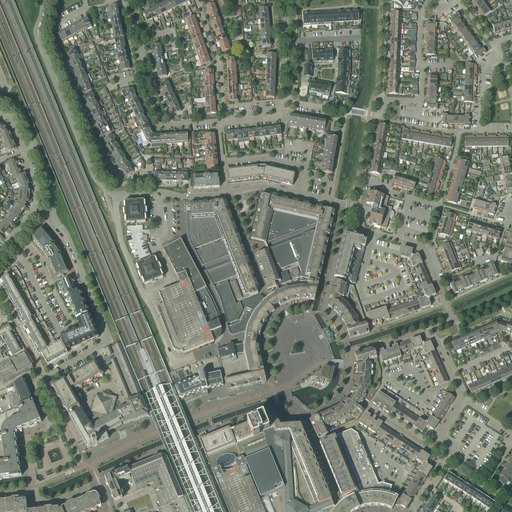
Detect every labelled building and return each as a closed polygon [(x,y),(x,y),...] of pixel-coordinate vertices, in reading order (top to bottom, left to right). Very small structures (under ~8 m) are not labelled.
[(173,0),(171,0),(168,2),(172,9),(176,7),(173,0)] [(172,9),(168,2),(163,4),(167,12),(172,9)] [(485,2),(477,8),(478,9),(477,10),(479,13),(488,7),(485,2)] [(212,4),(206,6),(208,12),(216,9),(214,3),(212,4)] [(167,12),(163,4),(158,6),(162,14),(167,12)] [(158,6),(153,9),(157,16),(162,14),(158,6)] [(488,7),(479,13),(482,17),(483,16),(484,17),(491,11),(488,7)] [(153,9),(148,11),(152,19),(157,16),(153,9)] [(218,14),(216,9),(208,12),(210,17),(218,14)] [(351,11),(351,15),(351,21),(352,21),(359,21),(358,10),(351,11)] [(152,19),(148,11),(143,14),(147,21),(152,19)] [(310,13),(303,13),(303,26),(310,26),(311,26),(310,19),(310,13)] [(187,25),(196,21),(195,19),(200,17),(199,15),(185,19),(187,25)] [(87,18),(82,20),(86,29),(91,26),(87,18)] [(459,18),(456,21),(451,24),(455,28),(463,22),(461,18),(460,19),(459,18)] [(221,24),(219,19),(211,22),(213,27),(221,24)] [(86,29),(82,20),(77,23),(82,32),(86,29)] [(197,24),(196,21),(187,25),(188,30),(202,25),(202,23),(197,24)] [(506,32),(502,21),(497,23),(500,32),(501,31),(502,33),(506,32)] [(466,25),(463,22),(455,28),(458,33),(465,27),(465,26),(466,25)] [(72,26),(77,34),(79,37),(83,35),(81,32),(82,32),(77,23),(72,26)] [(224,23),(221,24),(213,27),(215,32),(223,29),(226,28),(224,23)] [(500,32),(497,23),(492,24),(495,35),(499,33),(499,32),(500,32)] [(203,27),(202,25),(188,30),(190,35),(200,32),(199,29),(203,27)] [(72,26),(68,28),(72,37),(77,34),(72,26)] [(465,27),(458,33),(461,37),(470,31),(467,27),(466,28),(465,27)] [(72,37),(68,28),(63,31),(68,40),(72,37)] [(68,40),(63,31),(58,34),(63,42),(68,40)] [(470,31),(461,37),(464,41),(472,36),(471,35),(472,34),(470,31)] [(200,32),(190,35),(192,40),(206,35),(205,33),(201,35),(200,32)] [(227,39),(225,34),(217,37),(218,42),(227,39)] [(207,38),(206,35),(192,40),(194,45),(203,42),(202,39),(207,38)] [(473,37),(472,36),(464,41),(467,46),(476,39),(474,36),(473,37)] [(227,39),(218,42),(220,47),(228,44),(227,39)] [(479,43),(476,39),(467,46),(470,50),(478,45),(477,44),(479,43)] [(204,45),(203,42),(194,45),(196,50),(209,45),(209,43),(204,45)] [(228,44),(220,47),(222,53),(224,52),(230,50),(228,44)] [(210,48),(209,45),(196,50),(197,55),(207,52),(206,49),(210,48)] [(479,46),(478,45),(470,50),(474,55),(478,51),(483,48),(480,45),(479,46)] [(436,50),(425,49),(425,54),(426,54),(426,55),(431,55),(431,58),(437,58),(437,55),(436,55),(436,50)] [(70,58),(78,55),(76,50),(67,53),(68,57),(69,57),(70,58)] [(207,52),(197,55),(199,60),(213,56),(212,53),(208,55),(207,52)] [(78,55),(70,58),(71,60),(70,60),(71,64),(80,60),(78,55)] [(213,56),(199,60),(202,68),(205,67),(204,65),(210,63),(209,59),(214,58),(213,56)] [(82,65),(80,60),(71,64),(72,67),(73,67),(74,68),(82,65)] [(311,77),(312,65),(311,65),(304,64),(304,77),(311,77)] [(82,65),(74,68),(74,70),(73,70),(75,74),(84,70),(82,65)] [(84,70),(75,74),(76,77),(77,77),(78,78),(86,75),(84,70)] [(338,72),(337,79),(349,80),(350,73),(338,72)] [(434,74),(434,76),(429,76),(429,77),(427,77),(427,81),(434,82),(438,82),(439,76),(440,76),(440,74),(434,74)] [(86,75),(78,78),(78,80),(77,80),(79,84),(88,80),(86,75)] [(336,86),(342,87),(348,87),(349,80),(337,79),(336,86)] [(88,80),(79,84),(80,87),(81,87),(82,88),(90,85),(88,80)] [(311,80),(309,92),(316,93),(318,81),(311,80)] [(162,90),(170,87),(168,81),(160,85),(162,90)] [(318,81),(316,93),(322,94),(322,95),(324,83),(318,81)] [(322,94),(322,96),(329,97),(331,84),(324,83),(322,95),(322,94)] [(90,85),(82,88),(82,90),(81,90),(82,94),(92,91),(90,85)] [(336,86),(335,93),(349,95),(350,88),(350,87),(348,87),(342,87),(336,86)] [(172,91),(170,87),(162,90),(164,95),(172,91)] [(129,88),(121,89),(125,98),(127,97),(135,94),(135,92),(136,92),(134,88),(130,90),(129,88)] [(172,91),(164,95),(167,100),(175,96),(172,91)] [(87,102),(95,98),(92,93),(83,97),(85,101),(86,100),(87,102)] [(136,95),(135,94),(127,97),(130,102),(139,98),(137,95),(136,95)] [(175,96),(167,100),(169,105),(177,101),(175,96)] [(95,98),(87,102),(88,103),(87,104),(88,107),(97,103),(95,98)] [(139,98),(130,102),(132,107),(140,104),(139,102),(140,102),(139,98)] [(179,106),(177,101),(169,105),(171,110),(179,106)] [(99,108),(97,103),(88,107),(90,110),(91,110),(92,111),(99,108)] [(140,105),(140,104),(132,107),(134,112),(143,108),(141,105),(140,105)] [(179,106),(171,110),(173,115),(181,111),(179,106)] [(99,108),(92,111),(92,113),(91,113),(93,117),(102,113),(99,108)] [(143,108),(134,112),(136,117),(144,114),(143,112),(144,112),(143,108)] [(104,117),(102,113),(93,117),(94,120),(95,120),(96,121),(104,117)] [(145,115),(144,114),(136,117),(138,122),(147,118),(146,115),(145,115)] [(289,122),(288,125),(288,126),(324,132),(326,122),(290,115),(289,119),(289,122)] [(104,117),(96,121),(97,123),(96,123),(97,126),(106,122),(104,117)] [(147,118),(138,122),(135,123),(138,128),(140,127),(148,124),(148,122),(149,122),(147,118)] [(0,120),(0,136),(0,137),(10,133),(9,131),(7,132),(5,130),(8,126),(6,125),(5,125),(3,129),(0,126),(0,121),(0,120)] [(106,122),(97,126),(99,130),(100,129),(101,131),(109,127),(106,122)] [(149,125),(148,124),(140,127),(142,132),(152,128),(150,125),(149,125)] [(109,127),(101,131),(101,132),(100,133),(102,137),(111,132),(109,127)] [(152,128),(142,132),(147,141),(146,142),(145,142),(144,144),(144,145),(146,146),(149,142),(154,134),(153,134),(152,133),(153,132),(152,128)] [(12,132),(10,133),(0,137),(7,154),(15,151),(13,147),(17,146),(17,145),(16,142),(15,141),(11,143),(9,137),(13,135),(13,134),(12,132)] [(154,134),(149,142),(151,143),(151,144),(161,143),(160,135),(160,133),(156,134),(156,135),(155,135),(154,134)] [(182,143),(188,143),(188,140),(190,140),(190,134),(188,134),(188,133),(182,133),(182,143)] [(107,144),(115,139),(112,134),(103,139),(105,143),(106,142),(107,144)] [(327,136),(321,172),(331,174),(337,138),(327,136)] [(115,139),(107,144),(108,145),(107,146),(109,149),(117,144),(115,139)] [(120,149),(117,144),(109,149),(111,152),(112,152),(113,153),(120,149)] [(120,149),(113,153),(113,154),(112,155),(114,158),(123,153),(120,149)] [(126,158),(123,153),(114,158),(116,162),(117,161),(118,162),(126,158)] [(126,158),(118,162),(119,164),(118,164),(120,168),(128,163),(126,158)] [(434,164),(445,167),(446,163),(444,162),(445,161),(436,158),(434,164)] [(18,165),(17,162),(15,163),(14,160),(6,163),(13,179),(15,178),(15,177),(20,175),(19,173),(21,172),(20,169),(18,170),(16,165),(18,165)] [(458,161),(457,165),(467,168),(469,163),(460,160),(459,161),(458,161)] [(131,167),(128,163),(120,168),(122,171),(123,170),(124,172),(131,167)] [(467,168),(457,165),(455,169),(457,169),(456,170),(466,173),(467,168)] [(131,167),(124,172),(124,173),(123,174),(125,177),(134,172),(131,167)] [(511,167),(502,169),(499,170),(500,175),(503,175),(511,173),(511,172),(511,171),(511,167)] [(265,169),(258,170),(258,168),(227,171),(229,183),(259,179),(259,178),(263,177),(263,179),(292,186),(295,174),(265,168),(265,169)] [(432,169),(431,174),(441,177),(443,173),(441,173),(442,172),(432,169)] [(27,172),(20,175),(15,177),(15,178),(20,189),(30,190),(31,188),(28,187),(27,185),(32,184),(31,182),(30,181),(26,183),(24,177),(28,175),(28,174),(27,172)] [(194,189),(219,187),(219,174),(193,176),(194,189)] [(397,187),(400,176),(395,174),(392,184),(394,184),(393,185),(397,187)] [(464,178),(453,175),(452,179),(454,179),(453,181),(462,183),(464,178)] [(406,178),(400,176),(397,187),(401,188),(402,186),(403,187),(406,178)] [(411,179),(408,190),(412,191),(412,190),(414,190),(416,181),(411,179)] [(438,182),(429,179),(428,184),(438,188),(440,184),(438,183),(438,182)] [(461,189),(450,186),(449,189),(451,190),(450,191),(459,194),(461,189)] [(30,190),(20,189),(18,201),(18,202),(26,208),(28,206),(26,204),(26,202),(31,203),(32,201),(31,200),(27,199),(28,193),(32,193),(33,193),(33,191),(30,190)] [(435,192),(426,190),(425,195),(435,198),(436,194),(435,194),(435,192)] [(386,206),(388,197),(367,192),(364,204),(370,205),(371,207),(371,208),(371,209),(372,209),(372,210),(374,210),(374,211),(373,211),(372,212),(368,224),(386,229),(389,218),(390,218),(391,218),(392,218),(393,217),(393,216),(394,216),(394,215),(394,214),(394,213),(393,212),(392,211),(391,211),(392,208),(386,206)] [(300,277),(301,277),(310,279),(310,280),(309,281),(318,283),(319,280),(317,279),(318,275),(320,275),(328,240),(328,239),(325,238),(326,234),(329,235),(330,232),(327,231),(327,230),(328,227),(331,227),(332,220),(333,218),(334,211),(332,211),(327,210),(322,208),(322,207),(319,206),(318,208),(309,205),(309,204),(303,202),(303,204),(298,203),(299,201),(292,200),(292,202),(288,201),(288,199),(282,198),(281,199),(277,198),(277,197),(274,196),(274,197),(261,194),(261,195),(259,201),(258,208),(257,213),(256,213),(257,213),(256,218),(255,218),(256,218),(254,223),(254,224),(253,229),(252,234),(251,239),(250,239),(250,240),(251,240),(259,241),(259,242),(259,241),(263,242),(263,243),(264,243),(266,243),(270,242),(270,241),(276,239),(282,237),(288,235),(288,234),(294,232),(295,232),(294,232),(300,230),(301,230),(306,228),(307,228),(307,227),(312,225),(316,224),(317,224),(316,227),(315,232),(314,231),(313,231),(309,233),(304,235),(304,236),(298,239),(298,238),(298,239),(297,239),(292,241),(291,241),(286,243),(285,243),(285,244),(280,246),(279,246),(273,248),(270,249),(269,249),(269,250),(267,250),(267,251),(262,252),(258,254),(257,254),(255,255),(254,255),(254,256),(256,260),(256,261),(258,265),(258,266),(260,270),(260,271),(262,276),(264,281),(266,286),(267,290),(270,289),(290,281),(289,278),(293,277),(293,279),(298,277),(299,273),(297,268),(290,271),(291,274),(288,275),(287,272),(280,274),(276,264),(279,264),(281,269),(298,262),(301,272),(300,277)] [(458,199),(447,196),(446,200),(448,200),(447,202),(456,204),(458,199)] [(478,211),(481,200),(476,199),(473,208),(474,208),(474,210),(478,211)] [(136,202),(133,202),(133,201),(132,200),(132,201),(124,201),(125,203),(124,203),(124,207),(125,207),(125,208),(124,209),(124,210),(123,210),(123,215),(124,215),(124,216),(125,216),(125,217),(125,222),(126,222),(126,223),(135,223),(135,222),(137,222),(137,223),(146,222),(145,221),(146,221),(146,216),(145,216),(145,215),(146,215),(146,213),(147,213),(147,209),(146,209),(146,207),(145,207),(145,206),(145,202),(144,202),(144,200),(137,200),(136,200),(136,201),(136,202)] [(481,200),(478,211),(482,212),(482,211),(483,211),(486,202),(481,200)] [(191,214),(188,214),(187,214),(187,215),(187,219),(187,220),(188,225),(188,226),(187,226),(188,226),(188,232),(189,238),(191,244),(194,249),(194,250),(197,254),(196,255),(197,255),(199,260),(200,260),(203,265),(202,265),(202,266),(203,266),(203,265),(208,263),(209,263),(214,261),(220,259),(225,257),(226,257),(230,255),(231,259),(232,262),(228,264),(228,263),(228,264),(223,266),(222,266),(217,268),(212,270),(211,270),(207,272),(206,272),(208,276),(211,281),(213,285),(236,276),(245,298),(258,293),(256,290),(259,289),(259,288),(257,283),(255,278),(255,277),(253,272),(252,272),(250,266),(251,266),(250,266),(248,261),(249,261),(248,260),(246,254),(240,238),(238,233),(238,232),(237,232),(235,227),(236,227),(235,227),(233,221),(231,216),(231,215),(229,210),(227,205),(227,204),(226,201),(225,201),(224,201),(190,203),(191,214)] [(18,202),(11,211),(21,219),(22,218),(22,217),(19,214),(23,209),(26,211),(27,211),(28,210),(26,208),(18,202)] [(21,219),(11,211),(4,220),(10,225),(14,228),(15,227),(15,226),(12,223),(16,218),(19,220),(20,220),(21,219)] [(446,219),(455,221),(456,216),(446,213),(445,217),(446,217),(446,219)] [(4,220),(0,225),(0,232),(1,233),(3,234),(5,232),(9,235),(12,231),(8,228),(10,225),(4,220)] [(467,231),(466,233),(471,234),(471,232),(472,232),(475,221),(471,220),(470,222),(469,221),(469,222),(466,230),(467,231)] [(453,227),(443,223),(441,227),(443,228),(442,229),(452,232),(453,227)] [(477,234),(476,237),(481,238),(485,224),(481,223),(481,225),(480,224),(477,233),(477,234)] [(44,224),(30,236),(46,256),(56,279),(73,272),(62,246),(44,224)] [(481,238),(486,240),(487,236),(487,237),(490,227),(489,227),(489,226),(485,224),(481,238)] [(143,238),(143,236),(142,226),(126,227),(127,241),(135,261),(150,255),(144,241),(143,238)] [(490,227),(487,237),(493,238),(496,227),(492,226),(491,228),(490,227)] [(500,229),(496,227),(493,238),(498,240),(501,230),(499,230),(500,229)] [(452,232),(442,229),(442,230),(441,230),(439,234),(450,237),(452,232)] [(367,237),(348,232),(346,232),(334,278),(337,278),(356,283),(364,252),(367,237)] [(163,305),(157,307),(173,348),(174,347),(175,348),(176,350),(177,350),(179,351),(180,351),(182,350),(182,351),(182,350),(183,352),(183,353),(183,354),(184,354),(198,348),(199,348),(213,342),(214,342),(213,340),(213,339),(211,334),(211,333),(213,332),(212,332),(215,331),(217,330),(220,329),(220,330),(221,329),(221,328),(219,322),(219,321),(217,315),(217,314),(214,308),(214,307),(211,301),(208,295),(208,294),(205,289),(206,288),(206,287),(203,282),(203,281),(201,278),(201,277),(200,277),(198,278),(197,277),(196,276),(195,275),(194,273),(193,271),(193,270),(193,268),(195,267),(195,266),(193,263),(193,262),(190,256),(189,256),(186,250),(186,249),(183,244),(182,243),(181,244),(179,245),(177,246),(173,246),(171,247),(169,248),(169,247),(169,246),(163,249),(178,278),(179,279),(180,282),(181,284),(182,284),(183,287),(176,290),(174,287),(159,293),(163,305)] [(444,251),(452,248),(450,243),(440,247),(442,251),(443,250),(444,251)] [(408,259),(411,255),(413,250),(403,247),(400,257),(408,259)] [(511,249),(505,247),(500,262),(505,264),(511,265),(511,260),(511,249)] [(452,248),(444,251),(444,253),(443,253),(444,257),(454,253),(452,248)] [(456,258),(454,253),(444,257),(446,261),(447,260),(448,261),(456,258)] [(413,257),(410,261),(413,268),(422,264),(418,254),(413,257)] [(157,262),(156,258),(155,258),(154,257),(146,260),(146,261),(145,261),(144,261),(136,264),(137,266),(136,266),(138,270),(139,271),(138,271),(138,273),(139,277),(140,277),(141,279),(142,278),(142,279),(143,283),(144,283),(145,285),(152,282),(153,282),(152,281),(155,280),(155,281),(156,281),(156,280),(163,277),(162,276),(163,275),(161,271),(161,272),(160,271),(161,270),(161,269),(161,268),(160,264),(159,265),(158,263),(157,263),(157,262)] [(456,258),(448,261),(448,263),(447,263),(448,267),(458,263),(456,258)] [(458,263),(448,267),(450,271),(451,270),(452,272),(461,268),(458,263)] [(424,268),(422,264),(413,268),(415,272),(424,268)] [(497,275),(495,270),(493,266),(479,272),(483,282),(489,279),(489,280),(492,279),(491,278),(497,275)] [(426,272),(424,268),(415,272),(417,276),(426,272)] [(0,279),(9,274),(7,270),(0,274),(0,279)] [(428,277),(426,272),(417,276),(419,281),(428,277)] [(483,282),(479,272),(464,279),(469,288),(474,286),(475,286),(477,285),(477,284),(483,282)] [(9,274),(0,279),(0,281),(23,323),(25,321),(25,322),(26,323),(23,325),(39,354),(41,353),(51,348),(50,346),(34,319),(33,318),(32,317),(35,316),(11,273),(9,274)] [(430,281),(428,277),(419,281),(420,285),(430,281)] [(76,318),(88,313),(79,290),(76,291),(71,278),(60,283),(65,296),(67,295),(76,318)] [(244,343),(243,343),(243,344),(240,344),(239,344),(237,345),(236,345),(233,346),(230,347),(228,347),(225,348),(224,348),(222,349),(221,348),(221,349),(218,349),(218,350),(218,351),(218,352),(219,352),(219,355),(220,358),(219,358),(225,384),(225,385),(226,385),(227,390),(227,391),(228,391),(227,390),(233,389),(234,389),(240,388),(240,387),(243,387),(246,386),(247,386),(253,385),(253,384),(259,383),(260,383),(263,382),(265,382),(266,382),(266,381),(265,378),(265,375),(264,375),(263,372),(264,371),(263,369),(263,368),(261,362),(262,362),(261,362),(260,356),(260,355),(259,350),(259,344),(258,344),(256,344),(257,340),(257,333),(260,334),(261,331),(261,330),(263,325),(264,325),(266,320),(270,316),(270,315),(274,311),(274,310),(274,311),(272,309),(275,306),(279,304),(280,306),(280,307),(281,306),(280,306),(285,304),(286,304),(291,301),(291,302),(291,301),(297,300),(297,301),(297,300),(302,299),(302,300),(303,300),(303,299),(308,300),(309,300),(309,297),(311,297),(312,298),(316,283),(309,281),(301,279),(271,291),(272,294),(268,297),(264,300),(264,299),(263,300),(262,298),(261,296),(261,297),(260,295),(259,296),(254,297),(242,302),(246,311),(240,322),(229,326),(228,326),(228,327),(229,331),(229,332),(230,332),(230,331),(234,334),(234,335),(235,335),(235,334),(239,333),(240,333),(244,331),(244,332),(245,331),(244,339),(244,343)] [(469,288),(464,279),(450,285),(452,290),(454,295),(460,292),(461,293),(463,292),(463,291),(469,288)] [(237,300),(242,298),(235,280),(230,282),(237,300)] [(369,331),(353,286),(336,282),(333,281),(330,297),(333,298),(332,302),(329,301),(328,303),(328,304),(328,306),(337,314),(344,323),(347,330),(350,340),(355,338),(354,336),(358,334),(359,337),(367,335),(366,332),(369,331)] [(432,285),(430,281),(420,285),(422,289),(432,285)] [(227,282),(214,287),(214,288),(217,293),(217,294),(218,294),(220,300),(221,300),(222,306),(222,307),(223,307),(224,313),(224,314),(226,320),(226,321),(227,324),(228,324),(237,320),(243,310),(240,303),(236,304),(227,282)] [(432,285),(422,289),(425,295),(430,297),(436,295),(432,285)] [(418,300),(421,309),(431,306),(429,300),(424,298),(418,300)] [(390,320),(386,310),(385,308),(367,314),(371,326),(376,324),(375,322),(378,321),(379,324),(379,325),(380,325),(381,325),(381,324),(382,324),(382,323),(381,320),(384,319),(384,322),(390,320)] [(99,338),(90,315),(77,320),(81,330),(77,332),(76,330),(70,333),(63,335),(61,337),(62,339),(61,339),(60,339),(60,340),(66,349),(69,348),(71,347),(71,349),(77,347),(99,338)] [(505,333),(508,324),(505,323),(505,325),(500,323),(499,320),(495,322),(499,331),(500,331),(504,332),(505,333)] [(494,323),(491,325),(495,334),(500,332),(500,331),(499,331),(495,322),(494,322),(494,323)] [(489,324),(486,326),(490,336),(491,338),(493,338),(495,337),(495,336),(496,336),(495,334),(491,325),(490,325),(489,324)] [(0,331),(0,348),(4,345),(6,344),(12,356),(24,350),(11,326),(0,331)] [(486,326),(484,327),(484,328),(481,329),(485,338),(490,336),(486,326)] [(480,329),(476,330),(480,341),(483,339),(484,340),(485,340),(486,340),(485,339),(485,338),(481,329),(480,330),(480,329)] [(474,332),(471,334),(475,343),(480,341),(476,330),(474,331),(474,332)] [(468,334),(466,335),(470,345),(471,347),(476,345),(475,343),(471,334),(468,335),(468,334)] [(470,345),(466,335),(464,336),(464,337),(461,338),(465,347),(470,345)] [(410,340),(413,350),(420,348),(422,343),(420,337),(410,340)] [(465,347),(461,338),(458,340),(458,339),(456,339),(460,350),(465,347)] [(451,343),(454,348),(451,350),(454,356),(462,352),(460,350),(456,339),(452,341),(453,342),(451,343)] [(60,340),(50,346),(51,348),(41,353),(47,365),(68,353),(66,349),(60,340)] [(425,356),(434,352),(430,342),(424,344),(422,349),(425,356)] [(140,396),(140,397),(142,396),(120,343),(115,345),(105,349),(125,399),(128,398),(129,401),(140,396)] [(386,348),(387,351),(384,352),(383,350),(378,351),(382,363),(401,357),(400,354),(397,345),(392,347),(393,349),(390,350),(389,347),(388,347),(388,346),(387,346),(386,347),(386,348)] [(359,354),(359,351),(354,353),(357,363),(358,370),(356,382),(351,393),(353,394),(351,397),(349,401),(346,399),(337,407),(309,421),(318,439),(329,433),(330,434),(357,421),(364,410),(358,406),(360,403),(363,398),(369,402),(380,385),(380,380),(381,371),(374,349),(372,350),(371,347),(363,350),(364,353),(359,354)] [(0,381),(2,381),(4,386),(25,374),(26,375),(31,372),(30,370),(33,368),(32,366),(33,366),(32,362),(30,358),(28,354),(25,351),(0,364),(0,381)] [(436,355),(427,359),(429,364),(438,359),(436,355)] [(440,364),(438,359),(429,364),(431,368),(440,364)] [(102,372),(100,371),(96,363),(69,378),(69,379),(67,380),(69,383),(68,384),(68,385),(69,387),(71,387),(71,388),(73,386),(75,389),(78,387),(80,388),(82,387),(83,385),(89,381),(91,382),(93,381),(93,379),(99,375),(101,376),(104,374),(102,372)] [(440,364),(431,368),(433,372),(442,368),(440,364)] [(511,376),(507,368),(506,365),(501,367),(502,370),(506,379),(510,377),(509,376),(511,376)] [(325,367),(320,377),(330,381),(331,381),(334,369),(332,368),(332,369),(330,369),(325,367)] [(444,373),(442,368),(433,372),(435,377),(444,373)] [(176,390),(179,398),(181,401),(193,396),(192,394),(202,391),(223,386),(223,385),(220,372),(204,376),(204,373),(198,374),(199,377),(187,382),(182,369),(169,374),(172,381),(176,390)] [(502,370),(497,372),(501,380),(502,380),(503,381),(506,379),(502,370)] [(501,380),(497,372),(492,375),(496,384),(500,382),(499,381),(501,380)] [(446,377),(444,373),(435,377),(437,381),(446,377)] [(492,375),(487,377),(491,385),(492,384),(493,385),(496,384),(492,375)] [(446,377),(437,381),(439,386),(448,382),(446,377)] [(491,385),(487,377),(482,379),(487,388),(490,386),(490,385),(491,385)] [(17,407),(30,401),(32,400),(23,378),(12,384),(14,388),(7,391),(14,408),(17,407)] [(482,379),(477,381),(481,389),(482,389),(483,390),(487,388),(482,379)] [(63,380),(54,385),(52,384),(50,386),(52,388),(54,388),(57,394),(57,396),(58,398),(60,399),(63,405),(62,407),(63,409),(66,409),(67,413),(68,412),(68,413),(69,412),(79,407),(79,406),(78,406),(63,380)] [(470,381),(466,383),(471,394),(473,393),(473,394),(477,393),(473,384),(472,384),(470,381)] [(477,381),(473,384),(477,393),(480,391),(480,390),(481,389),(477,381)] [(153,389),(145,397),(192,511),(221,511),(170,386),(159,387),(153,389)] [(390,412),(395,404),(396,403),(379,392),(372,403),(377,406),(378,404),(381,405),(379,408),(379,409),(379,410),(380,410),(381,410),(383,407),(386,409),(384,411),(389,414),(390,412)] [(68,412),(67,413),(68,414),(68,415),(82,439),(79,441),(80,445),(84,442),(88,450),(94,447),(98,445),(97,445),(109,438),(106,435),(106,434),(108,433),(115,428),(121,425),(121,424),(123,423),(124,425),(133,421),(134,422),(148,416),(147,413),(148,412),(143,398),(141,399),(140,397),(140,396),(129,401),(126,402),(128,406),(116,411),(117,412),(113,414),(112,412),(117,397),(103,393),(102,397),(96,395),(92,411),(95,412),(93,417),(87,420),(80,408),(79,407),(69,412),(68,413),(68,412)] [(455,398),(446,393),(444,397),(452,402),(455,398)] [(452,402),(444,397),(441,401),(449,406),(452,402)] [(0,438),(2,438),(3,442),(3,445),(17,444),(17,440),(16,436),(16,435),(17,435),(17,434),(17,433),(17,432),(41,422),(40,420),(33,403),(31,404),(30,401),(17,407),(17,408),(6,412),(5,412),(5,413),(0,414),(0,438)] [(449,406),(441,401),(438,405),(447,410),(449,406)] [(399,406),(395,404),(390,412),(394,415),(399,406)] [(447,410),(438,405),(436,409),(444,414),(447,410)] [(403,409),(399,406),(394,415),(398,417),(403,409)] [(407,411),(403,409),(398,417),(402,420),(407,411)] [(444,414),(436,409),(433,413),(442,418),(444,414)] [(411,414),(407,411),(402,420),(406,422),(411,414)] [(359,423),(376,434),(381,425),(382,424),(382,423),(378,420),(376,423),(374,421),(375,420),(375,419),(376,418),(376,417),(375,417),(375,416),(374,416),(374,417),(373,417),(372,418),(372,420),(372,419),(369,418),(370,416),(366,413),(359,423)] [(442,418),(433,413),(431,417),(439,422),(442,418)] [(208,437),(199,440),(203,448),(211,468),(214,477),(219,488),(224,500),(228,509),(228,511),(336,511),(327,490),(314,458),(300,425),(281,426),(272,414),(230,431),(229,428),(224,430),(221,431),(220,432),(219,432),(219,433),(218,433),(218,434),(217,434),(217,435),(216,435),(216,436),(215,436),(215,437),(217,440),(212,442),(210,436),(208,437)] [(415,416),(411,414),(406,422),(410,425),(415,416)] [(419,419),(415,416),(410,425),(414,427),(419,419)] [(431,417),(427,422),(428,427),(433,431),(439,422),(431,417)] [(425,423),(419,419),(414,427),(422,433),(426,428),(425,423)] [(380,437),(385,428),(381,425),(376,434),(380,437)] [(384,439),(389,430),(385,428),(380,437),(384,439)] [(351,430),(320,443),(324,453),(348,511),(352,511),(353,511),(357,509),(359,508),(365,506),(368,505),(368,506),(379,505),(386,507),(387,507),(392,509),(397,499),(398,497),(395,496),(389,494),(392,486),(382,483),(380,483),(378,484),(359,437),(357,434),(351,430)] [(388,442),(393,433),(389,430),(384,439),(388,442)] [(198,437),(185,442),(185,443),(189,453),(198,449),(203,448),(199,440),(208,437),(207,435),(205,432),(198,437)] [(392,444),(397,436),(393,433),(388,442),(392,444)] [(396,447),(401,438),(397,436),(392,444),(396,447)] [(400,449),(405,441),(401,438),(396,447),(400,449)] [(404,452),(409,443),(405,441),(400,449),(404,452)] [(408,455),(413,446),(409,443),(404,452),(408,455)] [(17,444),(3,445),(5,459),(2,460),(1,458),(2,462),(0,462),(0,465),(0,464),(0,479),(19,477),(21,476),(21,473),(17,444)] [(412,457),(417,449),(413,446),(408,455),(412,457)] [(421,451),(417,449),(412,457),(416,460),(421,451)] [(421,451),(416,460),(421,463),(426,462),(430,457),(421,451)] [(154,458),(128,468),(131,475),(138,492),(152,486),(160,507),(161,506),(168,503),(181,498),(182,498),(183,497),(181,492),(179,488),(179,486),(167,458),(166,458),(166,457),(165,457),(165,456),(164,456),(163,456),(162,456),(161,456),(161,455),(159,456),(159,455),(158,455),(158,454),(157,454),(156,454),(155,454),(155,455),(154,455),(154,456),(154,457),(154,458)] [(422,466),(418,471),(427,477),(432,468),(427,465),(422,466)] [(504,468),(502,471),(510,476),(511,473),(511,470),(504,465),(503,467),(504,468)] [(110,476),(105,478),(106,481),(108,486),(112,495),(113,497),(115,501),(122,498),(116,481),(131,475),(128,468),(128,467),(117,472),(117,473),(116,473),(117,474),(116,474),(115,474),(115,475),(113,476),(113,475),(110,476)] [(427,477),(418,471),(416,475),(424,481),(427,477)] [(510,476),(502,471),(500,473),(499,473),(498,475),(507,481),(508,480),(510,476)] [(449,483),(454,475),(451,472),(450,473),(449,472),(444,480),(449,483)] [(424,481),(416,475),(413,479),(422,485),(424,481)] [(454,475),(449,483),(453,486),(458,479),(457,478),(457,477),(454,475)] [(507,481),(498,475),(496,478),(497,478),(496,480),(505,486),(508,481),(508,480),(507,481)] [(458,479),(453,486),(458,489),(463,480),(460,478),(459,479),(458,479)] [(422,485),(413,479),(410,483),(419,488),(422,485)] [(467,483),(463,480),(458,489),(462,492),(467,484),(466,484),(467,483)] [(419,488),(410,483),(408,487),(416,492),(419,488)] [(467,484),(462,492),(467,495),(472,486),(469,484),(468,485),(467,484)] [(472,486),(467,495),(471,498),(476,490),(475,490),(476,489),(472,486)] [(416,492),(408,487),(405,491),(414,496),(416,492)] [(477,491),(476,490),(471,498),(476,501),(481,492),(478,490),(477,491)] [(414,496),(405,491),(403,495),(411,500),(414,496)] [(481,492),(476,501),(480,504),(485,496),(484,496),(485,495),(481,492)] [(84,511),(87,511),(88,511),(92,510),(93,511),(97,509),(96,508),(101,506),(100,504),(102,504),(100,499),(101,499),(99,495),(98,496),(97,494),(96,493),(95,493),(94,493),(93,493),(92,493),(90,494),(90,493),(86,495),(86,496),(82,498),(82,499),(79,500),(79,499),(74,501),(73,500),(67,503),(67,504),(62,506),(63,507),(60,508),(57,508),(57,507),(52,508),(52,507),(44,508),(44,509),(39,509),(39,510),(36,511),(36,510),(36,511),(34,511),(34,508),(33,507),(32,506),(31,506),(30,505),(29,505),(28,505),(27,505),(26,498),(24,498),(24,497),(19,498),(19,497),(12,497),(12,499),(7,499),(7,500),(3,501),(3,499),(0,499),(0,511),(84,511)] [(399,500),(397,499),(394,506),(401,506),(406,509),(411,500),(403,495),(399,500)] [(432,496),(430,499),(438,504),(441,500),(434,495),(433,496),(432,496)] [(485,496),(480,504),(485,507),(490,498),(487,496),(486,497),(485,496)] [(494,501),(490,498),(485,507),(490,510),(495,502),(493,502),(494,501)] [(438,504),(430,499),(428,502),(429,503),(428,504),(435,509),(438,504)]
